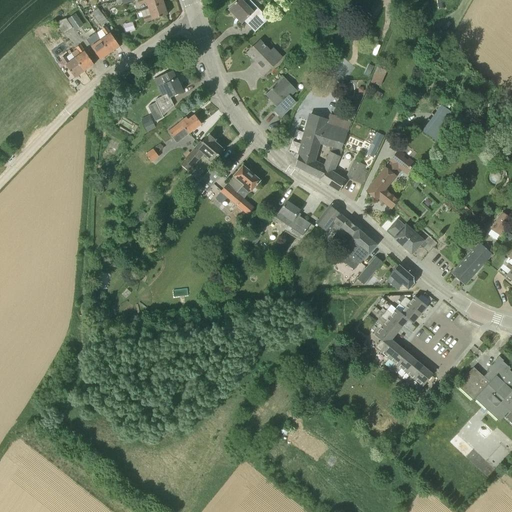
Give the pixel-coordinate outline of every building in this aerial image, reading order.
[(162,0),(137,0),(139,5),(147,3),(149,9),(164,4),(162,0)] [(269,19),(258,8),(253,13),(244,4),(245,3),(245,1),(245,0),(244,0),(238,0),(228,10),(242,24),(244,22),(255,33),(269,19)] [(167,15),(164,4),(149,9),(151,15),(143,18),(144,20),(145,23),(167,15)] [(108,22),(98,9),(93,12),(94,13),(92,14),(101,26),(108,22)] [(75,31),(83,25),(75,14),(67,19),(73,28),(75,31)] [(63,35),(73,28),(67,19),(67,20),(66,19),(55,23),(63,35)] [(106,36),(100,41),(109,54),(119,47),(105,27),(102,29),(106,36)] [(109,54),(100,41),(97,36),(92,39),(90,38),(87,40),(100,60),(109,54)] [(337,52),(341,46),(334,41),(330,47),(337,52)] [(269,52),(260,42),(248,53),(260,67),(257,70),(262,75),(276,62),(268,53),(269,52)] [(71,53),(75,59),(84,72),(94,65),(80,45),(75,48),(77,50),(71,53)] [(75,59),(69,63),(64,55),(60,58),(74,78),(84,72),(75,59)] [(374,66),(370,64),(365,76),(368,77),(374,66)] [(379,87),(386,73),(377,68),(370,82),(379,87)] [(176,80),(172,72),(160,77),(164,85),(157,89),(162,97),(155,100),(163,116),(174,106),(170,98),(183,92),(177,79),(176,80)] [(290,84),(284,78),(273,89),(272,88),(271,90),(266,95),(273,101),(274,100),(279,106),(274,111),(280,118),(296,103),(290,97),(284,90),(290,84)] [(355,108),(358,102),(352,100),(349,106),(355,108)] [(438,142),(457,116),(441,105),(423,131),(438,142)] [(295,166),(320,179),(325,166),(315,161),(320,145),(331,148),(333,146),(341,149),(350,122),(330,115),(328,119),(312,114),(309,124),(308,124),(298,155),(295,166)] [(145,128),(153,124),(150,115),(141,119),(145,128)] [(188,134),(201,124),(195,116),(188,120),(187,118),(169,132),(173,137),(184,129),(188,134)] [(373,157),(383,136),(376,133),(367,154),(373,157)] [(217,157),(223,150),(214,142),(215,140),(214,139),(215,137),(213,135),(210,136),(209,135),(202,143),(200,142),(180,164),(188,171),(204,153),(212,160),(216,156),(217,157)] [(160,144),(153,150),(156,154),(163,148),(160,144)] [(151,163),(159,157),(156,154),(153,150),(146,156),(151,163)] [(332,173),(339,156),(330,152),(325,166),(320,179),(339,192),(345,181),(332,173)] [(406,173),(414,164),(398,152),(391,161),(392,162),(386,169),(385,168),(367,191),(377,199),(378,198),(392,209),(398,201),(384,190),(395,176),(392,174),(397,166),(406,173)] [(354,160),(346,177),(358,183),(366,166),(354,160)] [(238,207),(260,181),(242,166),(233,177),(226,185),(220,192),(238,207)] [(211,187),(220,176),(211,168),(202,179),(211,187)] [(410,185),(415,189),(420,182),(416,178),(410,185)] [(501,192),(495,188),(492,193),(498,197),(501,192)] [(288,227),(299,210),(287,201),(278,214),(272,210),(255,231),(260,235),(274,217),(286,225),(288,227)] [(347,220),(330,206),(316,224),(327,233),(334,224),(340,228),(333,237),(333,238),(338,244),(342,239),(344,238),(346,236),(350,240),(359,230),(347,220)] [(511,218),(501,212),(490,230),(491,230),(488,234),(497,239),(499,235),(500,236),(511,218)] [(414,233),(406,225),(404,226),(397,220),(387,230),(395,237),(393,239),(402,246),(414,233)] [(411,255),(419,245),(428,253),(436,244),(419,227),(402,246),(411,255)] [(359,230),(350,240),(349,243),(346,241),(344,244),(342,242),(340,245),(342,247),(341,248),(350,256),(344,263),(353,271),(367,255),(368,255),(375,247),(374,244),(359,230)] [(318,238),(310,232),(305,238),(313,245),(318,238)] [(474,244),(469,239),(463,246),(468,250),(474,244)] [(302,261),(307,255),(303,252),(307,248),(301,243),(292,254),(302,261)] [(464,286),(492,255),(488,251),(491,246),(488,243),(484,247),(479,243),(451,273),(464,286)] [(511,252),(497,272),(505,279),(507,276),(510,278),(511,279),(511,252)] [(364,285),(376,270),(369,264),(357,279),(364,285)] [(413,278),(398,265),(386,279),(398,289),(409,289),(414,283),(413,278)] [(402,301),(420,315),(427,306),(415,296),(410,301),(405,297),(402,301)] [(420,315),(402,301),(399,304),(405,309),(400,314),(408,320),(412,324),(420,315)] [(401,328),(408,320),(400,314),(395,309),(391,314),(387,310),(384,313),(401,328)] [(393,337),(401,328),(384,313),(380,317),(385,321),(381,327),(393,337)] [(393,337),(381,327),(373,335),(380,341),(394,340),(393,337)] [(397,345),(394,343),(394,340),(380,341),(375,347),(387,357),(397,345)] [(406,353),(397,345),(387,357),(393,362),(389,368),(392,370),(406,353)] [(404,371),(414,359),(406,353),(392,370),(397,374),(401,369),(404,371)] [(511,371),(511,372),(510,370),(511,369),(502,362),(504,360),(499,356),(492,362),(493,363),(486,371),(487,372),(483,377),(473,368),(456,386),(473,401),(474,400),(499,422),(511,409),(511,408),(511,371)] [(409,385),(424,368),(414,359),(404,371),(410,377),(406,382),(409,385)] [(424,368),(409,385),(413,388),(417,383),(423,387),(433,375),(424,368)] [(451,380),(455,375),(452,371),(447,377),(451,380)]
